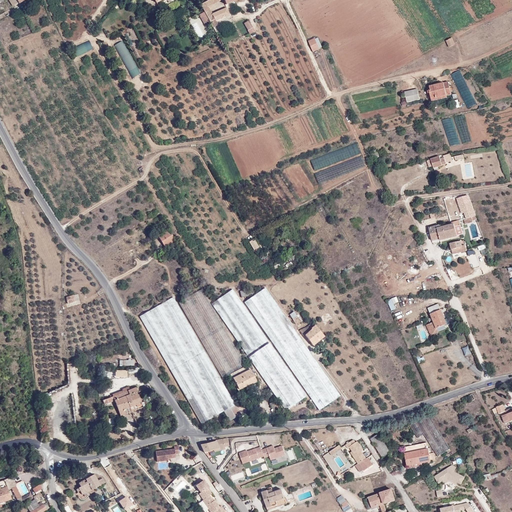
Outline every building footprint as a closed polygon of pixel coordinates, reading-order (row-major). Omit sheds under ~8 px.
[(208,0),(205,2),(200,4),(210,22),(213,28),(218,25),(216,21),(229,15),(226,8),(212,13),(209,7),(221,1),(220,0),(208,0)] [(251,35),(256,32),(251,21),(245,24),(251,35)] [(309,42),(313,52),(320,49),(315,38),(309,42)] [(455,44),(452,38),(446,41),(449,47),(455,44)] [(116,45),(132,79),(140,75),(125,41),(116,45)] [(77,57),(93,49),(90,42),(74,49),(77,57)] [(453,75),(455,80),(463,75),(461,71),(453,75)] [(429,91),(431,100),(447,96),(451,95),(449,82),(430,86),(430,90),(429,91)] [(421,102),(419,92),(406,95),(409,105),(421,102)] [(452,161),(450,154),(444,156),(444,157),(440,159),(439,157),(429,160),(430,163),(432,163),(434,168),(446,164),(446,163),(452,161)] [(458,197),(459,205),(471,201),(468,194),(458,197)] [(471,201),(459,205),(460,209),(464,208),(465,211),(473,208),(471,201)] [(473,208),(465,211),(467,218),(471,217),(475,215),(473,208)] [(454,224),(451,225),(440,228),(439,225),(429,228),(431,239),(439,237),(440,239),(440,241),(457,236),(455,227),(454,224)] [(175,240),(168,229),(158,236),(165,247),(175,240)] [(257,237),(249,242),(254,250),(259,248),(256,243),(259,242),(257,237)] [(463,252),(461,241),(450,243),(452,254),(463,252)] [(471,258),(474,267),(480,265),(477,256),(471,258)] [(254,293),(252,287),(239,291),(242,297),(248,295),(248,294),(254,293)] [(340,396),(265,287),(244,302),(319,410),(340,396)] [(245,365),(201,289),(179,302),(223,378),(245,365)] [(268,341),(232,289),(211,304),(247,355),(268,341)] [(241,414),(173,297),(139,316),(201,424),(224,411),(229,421),(241,414)] [(388,302),(393,311),(397,309),(395,304),(400,302),(397,297),(388,302)] [(433,306),(432,304),(427,306),(434,321),(427,324),(431,334),(438,332),(437,328),(447,324),(438,304),(433,306)] [(315,324),(310,324),(306,327),(299,330),(301,334),(303,333),(313,346),(324,336),(315,324)] [(306,396),(269,343),(248,357),(286,411),(306,396)] [(464,349),(466,356),(472,354),(470,347),(464,349)] [(256,381),(248,365),(230,374),(232,379),(233,378),(239,390),(256,381)] [(120,417),(126,414),(124,410),(130,408),(136,406),(138,410),(143,408),(136,388),(113,396),(120,417)] [(499,414),(505,411),(505,410),(503,405),(496,407),(492,409),(495,416),(498,415),(497,413),(498,412),(499,414)] [(511,412),(506,414),(502,416),(504,423),(511,420),(511,412)] [(438,456),(450,448),(428,413),(409,425),(418,438),(423,434),(438,456)] [(390,452),(378,434),(370,439),(382,457),(390,452)] [(200,445),(204,453),(214,450),(225,447),(229,446),(228,439),(216,440),(216,441),(200,445)] [(359,463),(363,469),(364,470),(372,465),(367,457),(366,458),(361,451),(363,450),(357,441),(355,443),(353,440),(345,445),(347,448),(349,447),(352,452),(355,456),(353,457),(356,462),(357,464),(359,463)] [(334,442),(326,448),(329,452),(337,447),(334,442)] [(407,466),(431,461),(429,454),(427,443),(404,448),(407,466)] [(337,447),(329,452),(332,456),(342,449),(339,445),(337,447)] [(174,450),(155,452),(157,463),(167,461),(167,459),(175,458),(175,454),(178,454),(177,447),(173,447),(174,450)] [(239,454),(243,464),(263,457),(264,458),(269,456),(270,461),(285,455),(282,447),(274,449),(274,448),(271,449),(271,447),(261,451),(260,448),(247,452),(247,451),(239,454)] [(454,472),(447,468),(434,477),(438,483),(442,481),(444,479),(447,479),(449,479),(457,482),(460,484),(464,477),(454,472)] [(94,474),(85,479),(87,482),(85,483),(83,481),(79,483),(81,487),(76,490),(77,493),(80,491),(83,495),(84,494),(84,495),(92,491),(105,483),(102,478),(98,481),(94,474)] [(22,498),(12,478),(5,480),(5,482),(2,484),(0,486),(0,485),(0,503),(12,500),(9,491),(12,489),(17,500),(22,498)] [(203,481),(195,486),(200,493),(199,494),(203,500),(202,501),(210,511),(212,511),(215,510),(215,511),(225,511),(221,506),(219,507),(214,500),(213,501),(209,496),(211,494),(207,488),(208,487),(203,481)] [(42,489),(40,485),(33,489),(35,493),(42,489)] [(272,489),(262,492),(268,510),(286,504),(281,489),(273,492),(272,489)] [(392,489),(374,495),(375,501),(381,499),(383,504),(395,500),(392,489)] [(24,502),(33,497),(31,493),(22,498),(24,502)] [(379,505),(381,511),(382,511),(385,511),(383,504),(381,499),(375,501),(374,495),(369,497),(372,508),(379,505)] [(364,499),(367,509),(372,508),(369,497),(364,499)] [(34,511),(31,511),(43,511),(46,510),(43,505),(40,507),(35,499),(29,503),(31,505),(34,511)] [(120,504),(124,511),(127,511),(134,508),(129,499),(120,504)] [(346,502),(340,505),(344,511),(350,508),(346,502)] [(467,503),(462,504),(465,509),(466,511),(472,511),(473,511),(467,503)]
